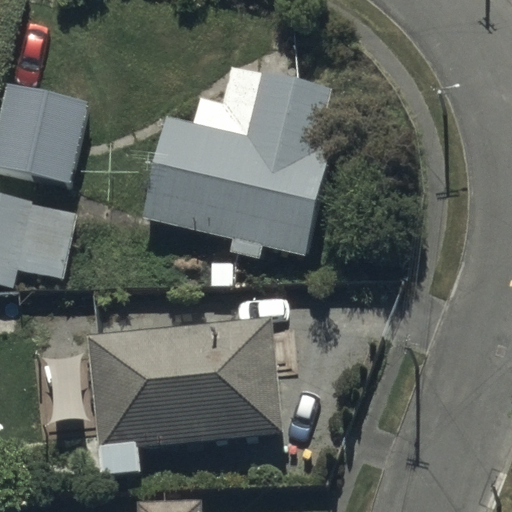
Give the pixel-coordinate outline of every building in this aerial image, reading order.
[(160,116),(139,222),(237,242),(235,254),(267,260),(269,249),(312,258),(335,145),(321,142),(332,89),(231,68),(223,108),(203,104),(199,124),(160,116)] [(97,102),(8,82),(0,118),(0,174),(77,192),(97,102)] [(36,201),(0,194),(0,286),(63,299),(79,217),(34,209),(36,201)] [(275,321),(88,338),(100,480),(146,476),(144,447),(285,435),(275,321)] [(206,511),(206,500),(141,502),(141,511),(206,511)]
